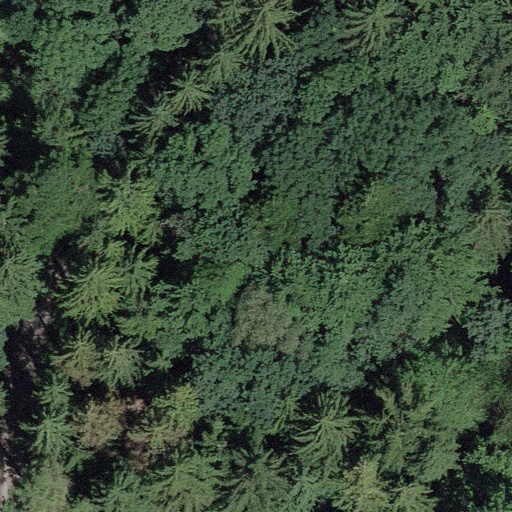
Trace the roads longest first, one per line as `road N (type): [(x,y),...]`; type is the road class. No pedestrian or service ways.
road 1 (track): [(240,0),(43,277),(14,380),(15,511)]
road 2 (unclassified): [(511,386),(474,424),(452,511)]
